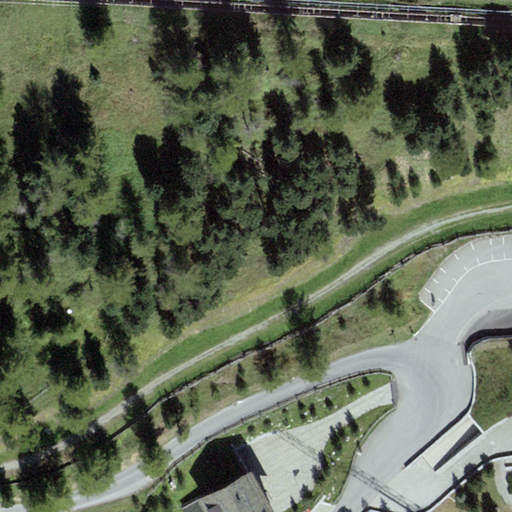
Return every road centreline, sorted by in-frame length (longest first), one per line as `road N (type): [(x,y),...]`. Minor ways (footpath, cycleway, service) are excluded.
road 1 (unclassified): [(38,511),(123,483),(212,424),(355,363),(412,359)]
road 2 (residential): [(412,359),(429,370),(435,404),(346,511)]
